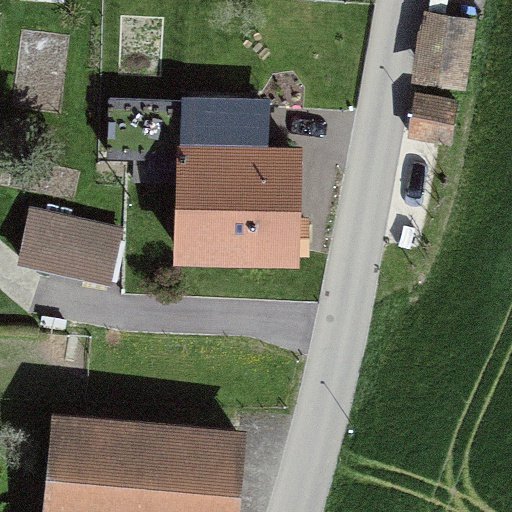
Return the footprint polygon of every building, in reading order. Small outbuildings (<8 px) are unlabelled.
[(428,9),(419,61),(461,68),(470,17),(428,9)] [(409,133),(449,140),(457,100),(416,93),(409,133)] [(180,251),(291,253),(291,248),(305,249),(305,219),(292,219),(293,149),(262,148),(262,132),(243,134),(243,102),(109,97),(107,153),(134,154),(133,179),(183,181),(180,251)] [(31,209),(20,257),(108,277),(119,228),(31,209)] [(59,416),(49,511),(230,511),(238,433),(59,416)]
